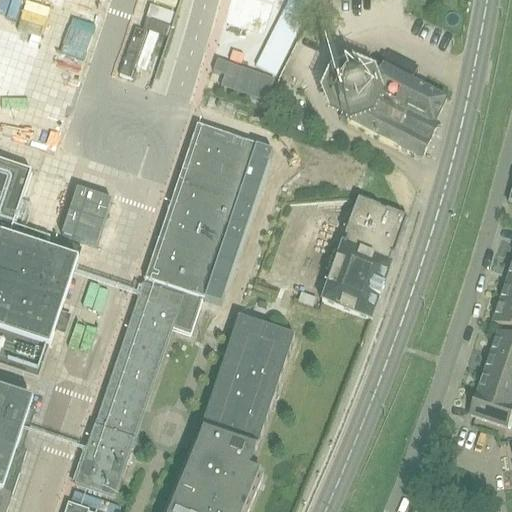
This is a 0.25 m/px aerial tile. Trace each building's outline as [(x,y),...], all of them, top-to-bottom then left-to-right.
[(0,30),(8,33),(15,0),(1,0),(0,6),(0,30)] [(228,3),(223,17),(253,28),(258,13),(228,3)] [(76,56),(84,32),(40,18),(32,42),(76,56)] [(116,67),(122,48),(114,45),(107,64),(116,67)] [(0,49),(0,60),(14,65),(17,54),(0,49)] [(350,128),(421,163),(439,128),(436,126),(448,100),(382,68),(377,79),(374,72),(352,64),(330,72),(321,94),(329,116),(350,128)] [(142,108),(122,164),(141,170),(161,114),(142,108)] [(197,128),(145,282),(202,301),(204,302),(221,308),(273,154),(256,148),(197,128)] [(0,368),(38,381),(47,350),(49,350),(77,266),(6,242),(30,171),(0,160),(0,368)] [(394,257),(407,219),(358,201),(345,239),(347,240),(344,247),(342,246),(322,303),(371,321),(391,264),(389,263),(392,256),(394,257)] [(142,287),(74,489),(114,502),(171,331),(190,337),(202,301),(145,282),(142,288),(142,287)] [(511,284),(506,283),(499,303),(511,307),(511,284)] [(511,307),(499,303),(492,324),(511,331),(511,307)] [(254,450),(257,451),(294,338),(238,320),(201,432),(204,433),(203,436),(197,433),(192,444),(198,446),(197,449),(194,448),(167,511),(247,511),(262,477),(246,470),(248,465),(250,466),(255,456),(252,455),(254,450)] [(511,339),(497,335),(490,355),(511,362),(511,339)] [(511,362),(490,355),(483,377),(511,386),(511,362)] [(511,386),(483,377),(476,396),(511,408),(511,386)] [(0,497),(16,450),(30,406),(0,395),(0,497)] [(511,408),(476,396),(469,417),(505,430),(510,417),(511,417),(511,408)]
